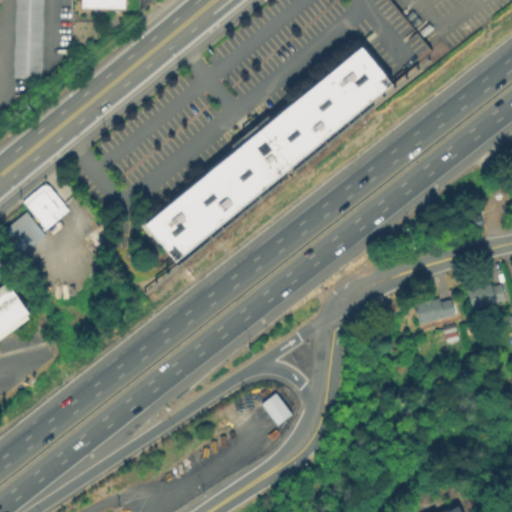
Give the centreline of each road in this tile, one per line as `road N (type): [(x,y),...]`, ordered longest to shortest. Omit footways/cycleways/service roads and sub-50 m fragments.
road 1 (motorway): [(0,506),(511,103)]
road 2 (motorway): [(511,62),(0,465)]
road 3 (primary): [(212,0),(0,174)]
road 4 (motorway): [(33,511),(253,368)]
road 5 (tertiary): [(278,467),(302,458),(320,435),(340,312)]
road 6 (tertiary): [(323,320),(312,414),(278,467)]
road 7 (tertiary): [(511,243),(396,275)]
